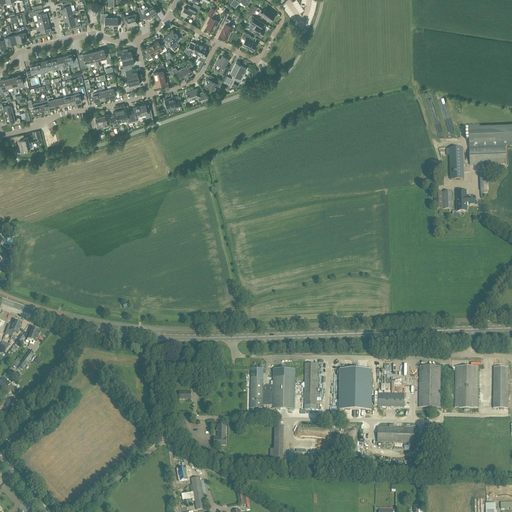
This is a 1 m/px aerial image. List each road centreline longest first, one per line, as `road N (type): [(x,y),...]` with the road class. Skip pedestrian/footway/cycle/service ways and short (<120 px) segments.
road 1 (unclassified): [(0,164),(115,140),(273,83),(292,68),(322,0)]
road 2 (secondary): [(511,328),(156,336)]
road 3 (unknown): [(162,415),(325,420)]
road 4 (secondary): [(156,336),(87,327),(0,299)]
road 5 (residential): [(0,136),(149,95)]
road 6 (unknown): [(325,420),(409,418),(411,357)]
road 7 (unclassified): [(289,511),(165,437)]
